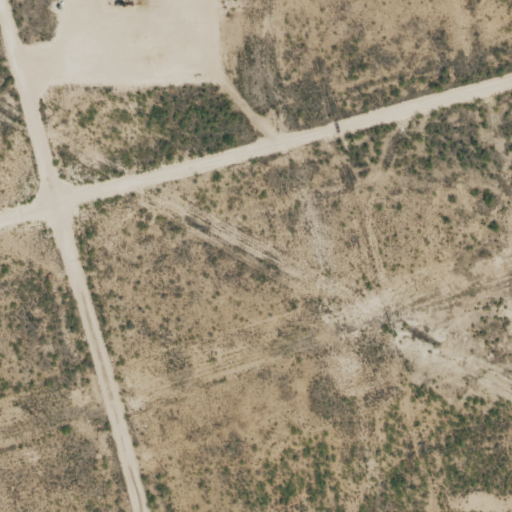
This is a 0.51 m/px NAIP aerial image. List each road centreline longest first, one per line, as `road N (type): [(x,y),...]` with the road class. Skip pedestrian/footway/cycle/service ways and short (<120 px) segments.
road 1 (track): [(0,233),(511,83)]
road 2 (track): [(11,0),(151,511)]
